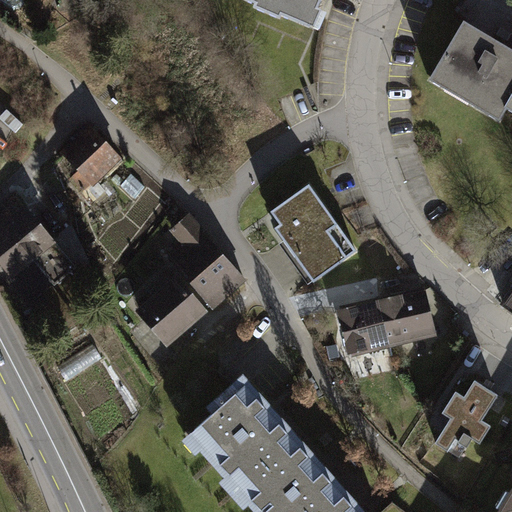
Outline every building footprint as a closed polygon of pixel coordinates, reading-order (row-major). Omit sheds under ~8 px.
[(268,0),(319,20),(328,1),(324,0),(268,0)] [(469,21),(433,80),(507,124),(511,115),(511,46),(504,42),(469,21)] [(89,123),(60,150),(93,183),(122,156),(89,123)] [(311,181),(272,209),(282,223),(277,226),(314,279),(357,249),(311,181)] [(24,202),(0,222),(0,266),(29,304),(89,256),(73,222),(55,237),(24,202)] [(183,244),(169,255),(211,308),(247,279),(190,211),(170,228),(183,244)] [(207,309),(176,272),(136,308),(165,343),(207,309)] [(426,286),(337,307),(348,355),(437,334),(426,286)] [(211,411),(182,433),(254,511),(373,511),(242,369),(204,405),(211,411)] [(500,391),(476,375),(466,392),(456,387),(444,408),(453,413),(437,439),(460,454),(472,435),(480,439),(491,421),(484,417),(500,391)]
